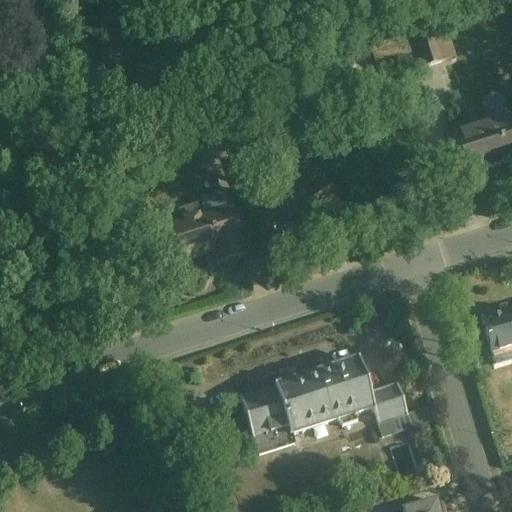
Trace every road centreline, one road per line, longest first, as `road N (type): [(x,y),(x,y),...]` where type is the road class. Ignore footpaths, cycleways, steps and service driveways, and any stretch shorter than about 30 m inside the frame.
road 1 (residential): [(415,275),(0,410)]
road 2 (residential): [(415,275),(481,511)]
